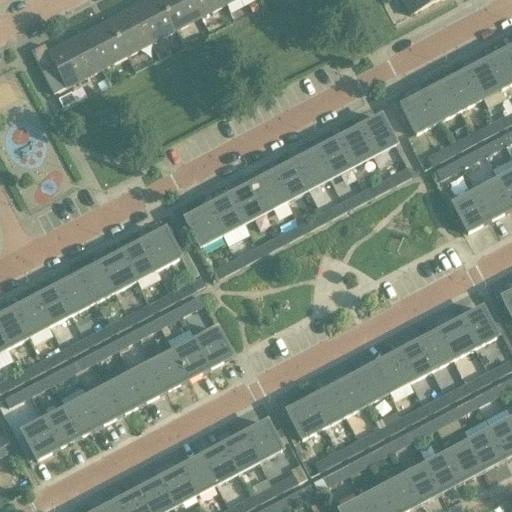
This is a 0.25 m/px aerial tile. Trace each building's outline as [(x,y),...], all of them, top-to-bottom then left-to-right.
[(195,24),(182,0),(151,0),(150,1),(169,37),(195,24)] [(220,10),(215,0),(182,0),(195,24),(220,10)] [(215,0),(220,10),(240,0),(215,0)] [(443,0),(399,0),(409,18),(443,0)] [(169,37),(150,1),(124,14),(143,51),(169,37)] [(143,51),(124,14),(98,28),(117,64),(143,51)] [(98,28),(73,41),(92,78),(117,64),(98,28)] [(44,48),(30,55),(52,97),(65,91),(92,78),(73,41),(47,54),(44,48)] [(511,87),(511,58),(509,53),(488,64),(503,92),(511,87)] [(503,92),(488,64),(466,75),(481,103),(503,92)] [(466,75),(445,87),(460,115),(481,103),(466,75)] [(460,115),(445,87),(423,98),(438,126),(460,115)] [(70,95),(57,101),(62,110),(74,104),(70,95)] [(438,126),(423,98),(401,109),(416,138),(438,126)] [(511,127),(511,114),(509,108),(488,119),(491,126),(493,125),(498,135),(511,127)] [(358,132),(373,160),(395,148),(380,121),(358,132)] [(491,126),(471,136),(476,146),(498,135),(493,125),(491,126)] [(358,132),(337,143),(351,171),(373,160),(358,132)] [(511,134),(500,141),(505,150),(511,146),(511,134)] [(476,146),(471,136),(450,148),(455,158),(476,146)] [(505,150),(500,141),(479,152),(484,161),(505,150)] [(337,143),(315,155),(330,182),(351,171),(337,143)] [(455,158),(450,148),(427,160),(432,170),(455,158)] [(479,152),(458,163),(463,173),(484,161),(479,152)] [(315,155),(294,166),(308,194),(330,182),(315,155)] [(463,173),(458,163),(435,175),(440,185),(463,173)] [(294,166),(272,177),(287,205),(308,194),(294,166)] [(410,169),(385,183),(390,192),(415,179),(410,169)] [(448,182),(456,199),(469,193),(462,176),(448,182)] [(511,176),(496,185),(511,213),(511,212),(511,176)] [(287,205),(272,177),(251,189),(265,216),(287,205)] [(385,183),(363,194),(368,204),(390,192),(385,183)] [(496,185),(475,196),(490,224),(511,213),(496,185)] [(265,216),(251,189),(230,200),(244,227),(265,216)] [(363,194),(342,205),(347,215),(368,204),(363,194)] [(490,224),(475,196),(453,208),(468,236),(490,224)] [(230,200),(208,211),(223,239),(244,227),(230,200)] [(342,205),(320,217),(326,226),(347,215),(342,205)] [(223,239),(208,211),(186,223),(200,250),(223,239)] [(326,226),(320,217),(299,228),(304,238),(326,226)] [(299,228),(278,239),(283,249),(304,238),(299,228)] [(165,234),(143,245),(157,273),(179,261),(165,234)] [(283,249),(278,239),(256,250),(261,260),(283,249)] [(157,273),(143,245),(121,257),(136,284),(157,273)] [(261,260),(256,250),(235,262),(240,272),(261,260)] [(136,284),(121,257),(100,268),(114,296),(136,284)] [(240,272),(235,262),(212,274),(217,284),(240,272)] [(100,268),(78,279),(93,307),(114,296),(100,268)] [(78,279),(57,290),(71,318),(93,307),(78,279)] [(169,296),(175,306),(205,290),(201,282),(191,287),(190,285),(169,296)] [(71,318),(57,290),(35,302),(50,329),(71,318)] [(175,306),(169,296),(148,308),(153,318),(175,306)] [(511,296),(503,301),(511,318),(511,296)] [(177,311),(182,321),(204,310),(199,300),(177,311)] [(35,302),(14,313),(28,341),(50,329),(35,302)] [(148,308),(126,319),(132,329),(153,318),(148,308)] [(182,321),(177,311),(155,322),(161,332),(160,333),(164,340),(170,338),(166,330),(182,321)] [(14,313),(0,319),(0,339),(7,352),(28,341),(14,313)] [(458,324),(474,353),(496,341),(481,313),(458,324)] [(126,319),(105,330),(110,340),(132,329),(126,319)] [(155,322),(134,334),(139,344),(160,333),(161,332),(155,322)] [(458,324),(437,336),(452,364),(474,353),(458,324)] [(110,340),(105,330),(83,342),(89,352),(110,340)] [(195,345),(210,373),(232,361),(217,333),(195,345)] [(134,334),(113,345),(118,355),(139,344),(134,334)] [(437,336),(416,347),(431,376),(452,364),(437,336)] [(83,342),(62,353),(67,363),(89,352),(83,342)] [(113,345),(91,356),(96,366),(118,355),(113,345)] [(195,345),(173,356),(188,384),(210,373),(195,345)] [(431,376),(416,347),(394,358),(409,387),(431,376)] [(62,353),(40,364),(46,374),(67,363),(62,353)] [(96,366),(91,356),(70,368),(75,378),(96,366)] [(188,384),(173,356),(152,368),(167,395),(188,384)] [(394,358),(373,370),(388,398),(409,387),(394,358)] [(46,374),(40,364),(19,376),(24,386),(46,374)] [(486,376),(491,385),(511,374),(511,371),(508,364),(486,376)] [(70,368),(48,379),(54,389),(75,378),(70,368)] [(167,395),(152,368),(131,379),(145,407),(167,395)] [(373,370),(351,381),(366,410),(388,398),(373,370)] [(24,386),(19,376),(0,385),(0,394),(2,398),(24,386)] [(486,376),(464,387),(469,397),(491,385),(486,376)] [(48,379),(27,390),(32,400),(54,389),(48,379)] [(145,407),(131,379),(109,390),(124,418),(145,407)] [(511,380),(494,390),(499,400),(511,393),(511,380)] [(366,410),(351,381),(330,392),(345,421),(366,410)] [(469,397),(464,387),(443,399),(448,408),(469,397)] [(32,400),(27,390),(4,402),(9,412),(32,400)] [(109,390),(88,402),(102,429),(124,418),(109,390)] [(494,390),(472,402),(478,411),(499,400),(494,390)] [(330,392),(308,404),(324,432),(345,421),(330,392)] [(448,408),(443,399),(422,410),(427,420),(448,408)] [(88,402),(66,413),(81,441),(102,429),(88,402)] [(472,402),(451,413),(456,423),(478,411),(472,402)] [(324,432),(308,404),(286,415),(290,423),(282,427),(292,447),(301,443),(302,444),(324,432)] [(427,420),(422,410),(400,422),(405,431),(427,420)] [(66,413),(45,424),(60,452),(81,441),(66,413)] [(456,423),(451,413),(429,424),(435,434),(456,423)] [(394,415),(375,426),(384,442),(405,431),(400,422),(399,423),(394,415)] [(511,459),(511,424),(511,423),(490,435),(505,463),(511,459)] [(60,452),(45,424),(23,436),(37,464),(60,452)] [(435,434),(429,424),(408,436),(413,445),(435,434)] [(265,426),(243,438),(258,466),(280,455),(265,426)] [(384,442),(375,426),(353,438),(357,444),(362,454),(384,442)] [(490,435),(468,446),(483,474),(505,463),(490,435)] [(413,445),(408,436),(386,447),(392,457),(413,445)] [(243,438),(222,449),(237,478),(258,466),(243,438)] [(5,439),(0,441),(0,460),(7,457),(3,449),(9,446),(5,439)] [(357,444),(336,455),(341,465),(362,454),(357,444)] [(468,446),(447,457),(462,486),(483,474),(468,446)] [(336,455),(331,447),(328,449),(329,452),(328,457),(325,458),(326,460),(313,467),(320,477),(341,465),(336,455)] [(392,457),(386,447),(365,458),(370,468),(392,457)] [(222,449),(200,461),(215,489),(237,478),(222,449)] [(438,462),(425,469),(440,497),(462,486),(447,457),(445,452),(436,457),(438,462)] [(365,458),(344,470),(349,479),(370,468),(365,458)] [(215,489),(200,461),(179,472),(194,500),(215,489)] [(440,497),(425,469),(404,480),(419,508),(440,497)] [(349,479),(344,470),(312,486),(317,496),(349,479)] [(179,472),(158,483),(173,511),(194,500),(179,472)] [(292,478),(270,489),(276,499),(298,488),(292,478)] [(411,511),(419,508),(404,480),(382,491),(393,511),(411,511)] [(158,483),(136,495),(145,511),(171,511),(173,511),(158,483)] [(276,499),(270,489),(267,484),(254,491),(257,497),(249,501),(254,511),(276,499)] [(279,505),(282,511),(288,511),(306,503),(307,506),(316,501),(310,488),(279,505)] [(393,511),(382,491),(361,503),(365,511),(393,511)] [(145,511),(136,495),(115,506),(117,511),(145,511)] [(249,501),(228,511),(251,511),(254,511),(249,501)] [(365,511),(361,503),(343,511),(365,511)]
